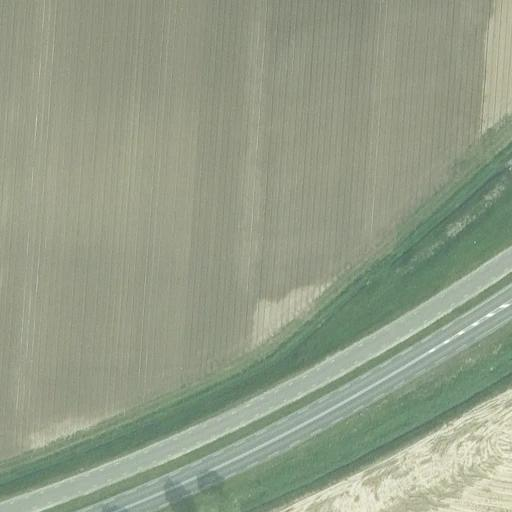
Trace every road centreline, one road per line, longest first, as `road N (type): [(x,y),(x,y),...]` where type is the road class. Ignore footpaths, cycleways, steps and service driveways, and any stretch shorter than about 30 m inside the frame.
road 1 (unclassified): [(511,259),(247,414),(6,511)]
road 2 (secondary): [(115,511),(264,445),(511,301)]
